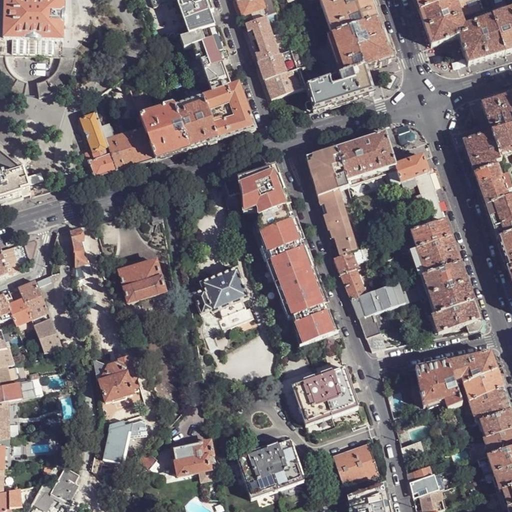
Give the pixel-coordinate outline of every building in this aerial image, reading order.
[(4,0),(3,40),(62,42),(63,0),(4,0)] [(214,13),(209,0),(177,0),(176,1),(184,23),(209,14),(214,13)] [(241,16),(244,26),(265,19),(275,15),(269,0),(245,0),(236,3),(241,16)] [(377,23),(368,0),(319,0),(320,4),(332,38),(377,23)] [(414,0),(419,13),(455,2),(459,0),(414,0)] [(462,48),(468,67),(505,56),(493,19),(489,9),(470,15),(473,26),(464,29),(456,5),(455,2),(419,13),(431,49),(459,39),(462,48)] [(511,53),(511,13),(500,17),(493,19),(505,56),(511,53)] [(189,38),(214,31),(209,14),(184,23),(189,38)] [(265,19),(244,26),(247,34),(253,52),(259,69),(263,83),(295,72),(289,53),(278,57),(265,19)] [(383,43),(377,23),(332,38),(327,40),(340,78),(364,70),(390,62),(383,43)] [(199,60),(211,96),(226,90),(224,82),(227,81),(222,66),(226,65),(214,31),(189,38),(183,40),(186,51),(192,49),(195,48),(199,60)] [(18,97),(25,99),(28,85),(27,85),(21,83),(20,82),(14,78),(12,74),(6,63),(5,60),(5,57),(61,58),(62,42),(3,40),(0,40),(0,69),(2,73),(6,80),(12,86),(14,87),(10,93),(18,97)] [(76,59),(70,59),(61,59),(61,60),(59,67),(56,74),(51,79),(44,83),(37,85),(39,100),(41,99),(43,99),(52,96),(59,91),(66,85),(68,81),(71,77),(75,68),(76,59)] [(295,72),(263,83),(267,94),(270,102),(305,90),(306,89),(299,70),(295,72)] [(311,112),(312,114),(335,107),(340,105),(372,95),(368,83),(364,70),(340,78),(338,79),(340,84),(330,87),(329,82),(321,85),(311,88),(306,89),(305,90),(309,103),(311,112)] [(126,80),(140,119),(152,114),(140,76),(126,80)] [(329,82),(330,87),(340,84),(338,79),(329,82)] [(393,79),(390,80),(386,87),(387,90),(391,92),(397,81),(393,79)] [(201,99),(217,143),(232,138),(255,132),(238,86),(234,87),(230,89),(226,90),(211,96),(201,99)] [(481,107),(491,135),(491,134),(499,159),(511,154),(511,97),(497,102),(481,107)] [(173,109),(188,152),(200,148),(217,143),(201,99),(173,109)] [(170,158),(188,152),(173,109),(172,107),(152,114),(140,119),(143,130),(155,162),(170,158)] [(94,180),(116,174),(105,142),(101,129),(95,116),(80,122),(92,153),(85,155),(94,180)] [(101,129),(105,142),(113,140),(108,127),(101,129)] [(131,169),(155,162),(143,130),(113,140),(105,142),(116,174),(131,169)] [(416,137),(413,134),(409,135),(407,138),(407,141),(410,144),(414,143),(416,141),(416,137)] [(470,163),(474,176),(496,168),(495,166),(501,163),(499,159),(491,134),(491,135),(464,144),(470,163)] [(386,135),(337,150),(343,169),(347,182),(395,167),(396,167),(386,135)] [(324,216),(342,257),(358,252),(340,193),(350,190),(349,188),(348,186),(347,182),(343,169),(337,150),(319,155),(309,158),(306,159),(307,163),(310,170),(314,181),(318,198),(324,216)] [(407,163),(396,167),(395,167),(397,174),(401,186),(417,180),(430,175),(423,157),(407,163)] [(29,191),(32,190),(45,186),(38,162),(21,167),(29,191)] [(395,167),(347,182),(348,186),(349,188),(386,177),(397,174),(395,167)] [(496,168),(474,176),(482,196),(486,209),(508,201),(506,195),(511,193),(505,177),(501,179),(497,168),(496,168)] [(299,325),(307,346),(338,334),(275,169),(258,174),(237,181),(242,195),(243,197),(243,209),(257,208),(258,214),(258,219),(260,218),(266,232),(260,234),(263,241),(271,263),(275,261),(288,296),(285,298),(293,320),(296,326),(299,325)] [(0,206),(3,206),(9,204),(24,199),(31,197),(29,192),(23,172),(6,177),(5,173),(0,174),(0,176),(0,178),(0,206)] [(401,186),(397,174),(386,177),(389,189),(401,186)] [(446,223),(430,175),(417,180),(428,214),(412,219),(416,234),(446,223)] [(235,181),(225,184),(230,198),(237,196),(240,195),(235,181)] [(237,196),(230,198),(226,199),(232,216),(242,212),(237,196)] [(511,199),(508,201),(486,209),(493,230),(497,241),(511,236),(511,199)] [(159,204),(148,208),(153,226),(163,223),(160,203),(159,204)] [(449,231),(446,223),(416,234),(397,240),(402,256),(416,252),(452,239),(449,231)] [(80,232),(72,234),(75,250),(75,254),(75,270),(88,266),(83,251),(81,243),(84,243),(80,232)] [(511,236),(497,241),(503,260),(507,270),(511,267),(511,236)] [(456,251),(452,239),(416,252),(425,278),(461,266),(456,251)] [(263,241),(258,242),(289,321),(293,320),(285,298),(288,296),(275,261),(271,263),(263,241)] [(342,259),(334,261),(337,269),(341,277),(355,273),(372,267),(375,266),(369,249),(368,249),(346,257),(342,259)] [(1,251),(0,251),(0,281),(10,278),(1,251)] [(120,274),(130,306),(167,295),(157,263),(120,274)] [(463,274),(461,266),(425,278),(423,278),(429,297),(467,285),(463,274)] [(202,285),(203,286),(205,292),(213,312),(213,314),(220,311),(243,302),(250,299),(238,271),(202,285)] [(365,298),(355,273),(341,277),(347,291),(351,302),(365,298)] [(429,297),(423,278),(399,287),(405,305),(415,302),(422,300),(429,297)] [(48,315),(36,283),(20,290),(24,300),(32,321),(44,316),(48,315)] [(429,297),(435,317),(474,304),(470,294),(467,285),(429,297)] [(193,289),(195,296),(205,292),(203,286),(193,289)] [(358,320),(359,321),(375,316),(392,310),(405,305),(399,287),(382,292),(370,296),(366,298),(365,298),(351,302),(356,314),(359,320),(358,320)] [(205,292),(195,296),(195,297),(202,316),(213,312),(205,292)] [(15,304),(10,294),(4,296),(13,319),(16,328),(32,321),(24,300),(15,304)] [(0,323),(13,319),(4,296),(0,297),(0,323)] [(435,317),(429,297),(422,300),(422,302),(428,319),(433,317),(435,317)] [(220,311),(224,320),(247,311),(243,302),(220,311)] [(476,311),(474,304),(435,317),(433,317),(439,335),(467,326),(480,321),(476,311)] [(252,309),(247,311),(224,320),(228,331),(256,320),(252,309)] [(375,316),(359,321),(364,334),(366,340),(367,340),(381,335),(375,316)] [(421,321),(420,322),(428,342),(441,340),(439,335),(433,317),(428,319),(421,321)] [(482,327),(480,321),(467,326),(470,334),(479,332),(482,327)] [(35,329),(47,359),(53,358),(51,353),(56,353),(58,357),(64,355),(51,322),(46,323),(35,328),(35,329)] [(9,350),(2,333),(0,333),(0,351),(3,351),(6,351),(8,350),(9,350)] [(367,340),(372,354),(387,351),(381,335),(367,340)] [(324,377),(345,370),(344,366),(338,350),(318,357),(321,368),(324,377)] [(491,355),(447,364),(452,379),(460,377),(463,387),(497,372),(494,362),(491,355)] [(101,388),(106,404),(139,394),(134,375),(130,360),(128,361),(128,359),(119,361),(120,363),(108,367),(108,368),(102,381),(104,387),(101,388)] [(96,363),(92,365),(96,383),(98,382),(99,381),(101,377),(100,371),(101,370),(100,365),(99,363),(96,363)] [(452,379),(447,364),(415,370),(424,410),(444,403),(447,412),(461,407),(455,389),(454,385),(452,379)] [(101,377),(99,381),(102,381),(108,368),(105,366),(100,365),(101,370),(100,371),(101,377)] [(9,372),(8,368),(7,368),(0,369),(0,388),(13,386),(12,383),(9,372)] [(212,368),(202,369),(204,381),(206,395),(216,392),(218,394),(212,368)] [(9,372),(12,383),(20,381),(17,370),(9,372)] [(295,390),(307,423),(350,408),(354,407),(350,393),(344,377),(343,374),(346,373),(345,370),(324,377),(292,389),(293,391),(295,390)] [(500,380),(497,372),(463,387),(469,404),(503,389),(500,380)] [(350,393),(353,391),(347,376),(344,377),(350,393)] [(37,398),(33,382),(20,385),(23,401),(37,398)] [(20,385),(0,389),(0,405),(23,401),(20,385)] [(306,428),(309,439),(351,425),(355,423),(352,413),(350,408),(307,423),(295,390),(293,391),(292,389),(282,392),(290,416),(291,416),(300,425),(304,423),(305,423),(307,428),(306,428)] [(507,401),(503,389),(469,404),(476,424),(480,423),(511,412),(507,401)] [(160,396),(156,397),(161,409),(165,407),(160,396)] [(0,442),(8,440),(8,405),(0,406),(0,442)] [(358,411),(352,413),(355,423),(351,425),(352,428),(364,424),(359,410),(358,411)] [(511,415),(511,412),(480,423),(486,440),(511,431),(511,415)] [(17,426),(8,427),(8,440),(9,440),(14,439),(17,439),(17,426)] [(511,450),(511,431),(486,440),(483,441),(485,447),(476,450),(480,461),(511,450)] [(9,440),(0,442),(0,472),(5,473),(5,456),(11,457),(11,442),(9,442),(9,440)] [(474,444),(476,450),(485,447),(483,441),(474,444)] [(101,444),(104,460),(113,458),(110,443),(101,444)] [(420,443),(400,449),(403,459),(410,456),(423,452),(420,443)] [(205,482),(207,482),(208,482),(209,481),(211,480),(212,480),(210,470),(215,470),(211,444),(174,450),(176,466),(175,466),(173,469),(174,474),(176,476),(178,475),(179,477),(200,474),(201,482),(202,481),(205,482)] [(241,461),(253,496),(299,480),(302,479),(301,479),(302,478),(296,460),(293,461),(288,447),(291,446),(290,444),(240,460),(241,461)] [(288,447),(293,461),(296,460),(291,446),(288,447)] [(343,490),(379,478),(369,447),(333,459),(343,490)] [(511,450),(480,461),(477,462),(479,468),(482,467),(489,465),(492,476),(511,469),(511,450)] [(148,455),(140,464),(145,468),(147,466),(148,466),(151,464),(150,462),(152,460),(148,455)] [(485,478),(492,476),(489,465),(482,467),(485,478)] [(42,474),(49,476),(55,466),(43,468),(42,474)] [(428,468),(407,475),(408,478),(409,485),(431,477),(428,468)] [(511,469),(492,476),(485,478),(487,484),(494,481),(499,494),(501,493),(511,489),(511,469)] [(70,495),(74,497),(78,489),(75,486),(79,478),(65,470),(50,496),(64,504),(70,495)] [(132,484),(124,478),(112,492),(117,496),(121,492),(123,494),(132,484)] [(417,485),(410,487),(413,502),(419,500),(420,499),(417,485)] [(50,490),(43,487),(39,494),(46,497),(50,490)] [(389,511),(388,506),(389,506),(385,487),(352,499),(354,511),(389,511)] [(511,489),(501,493),(507,509),(511,507),(511,489)] [(19,492),(12,493),(9,511),(12,511),(14,511),(20,510),(20,501),(19,492)] [(4,495),(0,495),(0,511),(9,511),(12,493),(4,495)] [(507,509),(501,493),(499,494),(497,494),(502,511),(507,509)] [(46,497),(39,494),(37,497),(33,504),(46,511),(52,501),(46,497)] [(443,511),(438,494),(420,499),(419,500),(422,511),(443,511)] [(71,503),(74,497),(70,495),(64,504),(68,506),(71,503)] [(354,511),(352,499),(344,502),(346,511),(354,511)]
